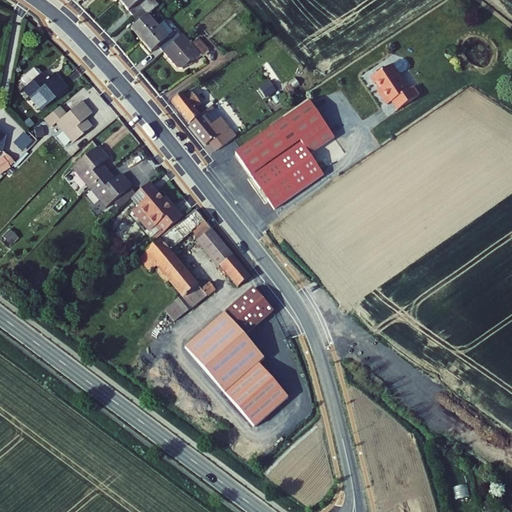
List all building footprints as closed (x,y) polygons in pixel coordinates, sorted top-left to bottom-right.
[(127,0),(138,13),(152,0),(127,0)] [(162,0),(152,0),(138,13),(144,18),(136,25),(146,36),(161,22),(151,10),(163,0),(162,0)] [(236,0),(222,0),(224,8),(232,6),(233,12),(240,10),(236,0)] [(166,17),(161,22),(146,36),(155,47),(161,41),(167,48),(183,33),(178,26),(176,28),(166,17)] [(223,35),(235,45),(250,29),(238,18),(223,35)] [(186,30),(183,33),(167,48),(181,64),(186,64),(203,49),(204,50),(211,44),(201,33),(194,39),(186,30)] [(52,71),(44,59),(38,59),(26,66),(24,71),(27,76),(25,77),(39,98),(66,81),(58,68),(52,71)] [(406,62),(401,61),(393,66),(392,65),(373,78),(377,84),(378,83),(381,88),(379,90),(389,105),(394,102),(400,110),(420,96),(414,88),(409,91),(400,76),(408,71),(409,66),(406,62)] [(270,82),(259,89),(266,99),(277,92),(270,82)] [(174,97),(194,123),(211,110),(194,89),(185,94),(183,91),(174,97)] [(86,115),(93,110),(84,97),(67,108),(62,99),(46,110),(52,119),(57,115),(72,137),(92,124),(86,115)] [(238,154),(274,209),(323,176),(308,154),(334,137),(312,104),(238,154)] [(213,139),(221,149),(242,135),(216,105),(211,110),(194,123),(209,142),(213,139)] [(8,130),(18,141),(26,134),(15,123),(8,130)] [(100,143),(75,161),(90,182),(109,169),(103,161),(109,156),(100,143)] [(0,173),(13,166),(7,155),(0,159),(0,173)] [(115,178),(109,169),(90,182),(105,202),(130,184),(122,172),(115,178)] [(151,184),(133,199),(139,206),(132,212),(147,231),(154,226),(163,237),(184,220),(175,209),(172,211),(151,184)] [(202,209),(148,256),(157,266),(164,262),(191,294),(183,302),(191,312),(213,293),(184,259),(176,249),(210,219),(202,209)] [(210,219),(176,249),(184,259),(206,238),(229,264),(239,254),(210,219)] [(239,254),(229,264),(246,284),(256,275),(239,254)] [(260,286),(229,311),(243,327),(204,359),(210,366),(279,309),(260,286)] [(223,304),(185,336),(204,359),(243,327),(229,311),(223,304)]
